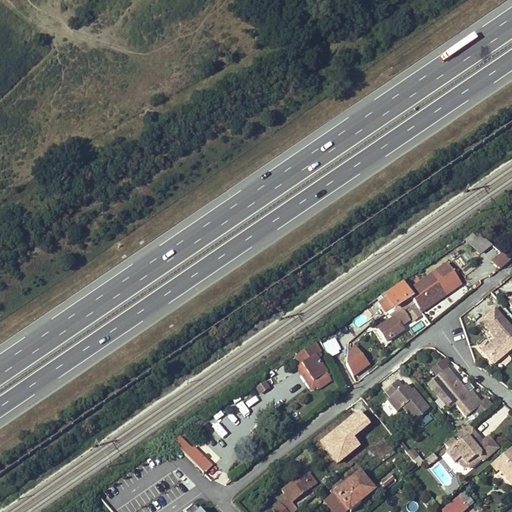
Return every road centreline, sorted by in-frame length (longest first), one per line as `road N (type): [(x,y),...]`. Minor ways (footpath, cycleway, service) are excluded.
road 1 (motorway): [(0,408),(511,60)]
road 2 (motorway): [(511,24),(0,370)]
road 3 (residential): [(442,316),(222,494),(238,511)]
